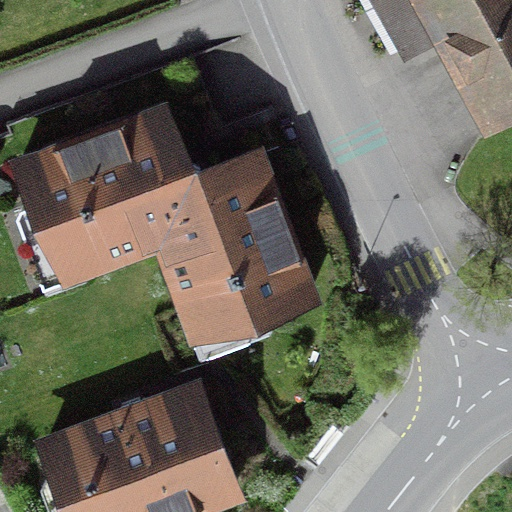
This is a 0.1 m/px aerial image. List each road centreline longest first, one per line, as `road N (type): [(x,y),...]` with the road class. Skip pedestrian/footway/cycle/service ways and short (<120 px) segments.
road 1 (residential): [(293,0),(419,273),(492,387)]
road 2 (residential): [(0,101),(264,0)]
road 3 (tertiary): [(492,387),(386,511)]
